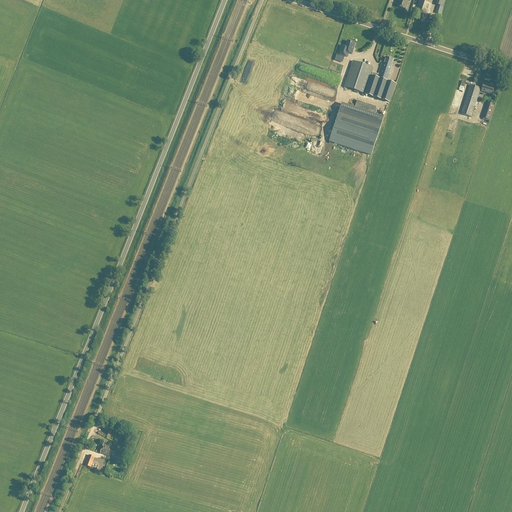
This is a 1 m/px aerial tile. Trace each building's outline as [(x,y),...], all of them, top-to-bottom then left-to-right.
[(409,3),(409,0),(397,0),(397,1),(398,1),(396,7),(404,10),(407,2),(409,3)] [(419,0),(415,13),(425,16),(427,12),(431,0),(419,0)] [(437,6),(434,14),(440,15),(444,0),(438,0),(436,6),(437,6)] [(352,51),(354,45),(346,42),(343,50),(340,48),(337,55),(345,58),(347,55),(347,54),(351,55),(352,51)] [(390,69),(393,60),(385,58),(382,66),(381,65),(378,75),(372,73),(365,95),(378,99),(389,103),(395,84),(387,82),(391,69),(390,69)] [(363,94),(372,69),(352,62),(343,87),(363,94)] [(491,95),(494,88),(483,84),(481,90),(479,89),(469,86),(460,115),(470,118),(479,91),(491,95)] [(333,128),(376,142),(382,123),(384,117),(342,104),(340,108),(337,107),(331,124),(334,125),(333,128)] [(488,121),(493,105),(487,104),(482,119),(488,121)] [(110,458),(113,449),(103,445),(100,454),(110,458)] [(113,449),(110,458),(119,461),(123,452),(113,449)] [(90,468),(94,458),(88,456),(84,466),(90,468)]
